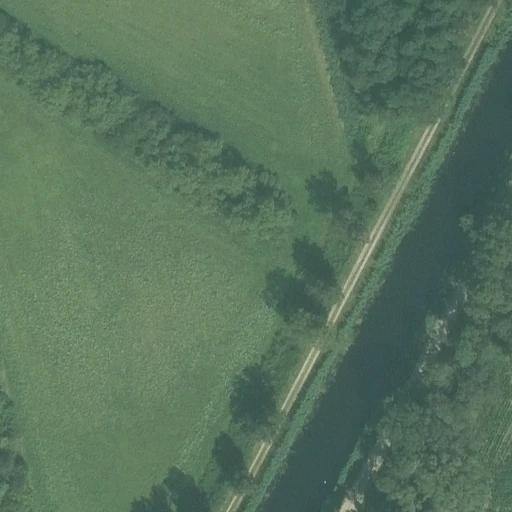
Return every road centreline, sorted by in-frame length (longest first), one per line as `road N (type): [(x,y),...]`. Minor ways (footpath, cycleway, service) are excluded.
road 1 (track): [(229,511),(497,0)]
road 2 (track): [(511,197),(346,511)]
